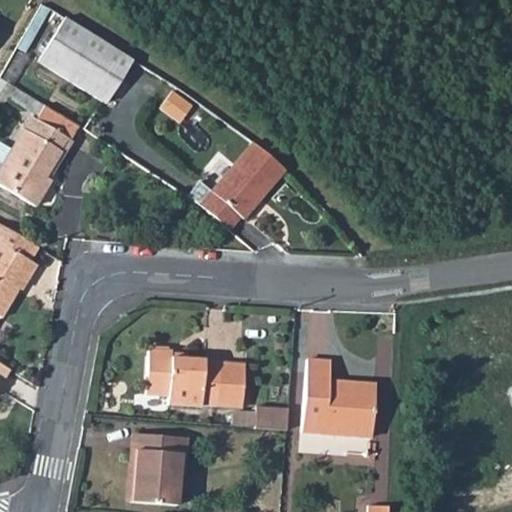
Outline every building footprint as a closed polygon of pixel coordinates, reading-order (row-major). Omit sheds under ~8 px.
[(130,61),(64,19),(37,61),(103,102),(130,61)] [(17,48),(0,75),(0,80),(14,89),(15,89),(34,59),(17,48)] [(0,93),(9,99),(14,89),(0,80),(0,93)] [(190,106),(172,92),(159,109),(178,123),(190,106)] [(15,95),(9,104),(17,109),(23,100),(15,95)] [(29,98),(23,107),(37,115),(40,111),(43,106),(29,98)] [(37,115),(33,120),(66,140),(71,131),(40,111),(37,115)] [(66,140),(33,120),(29,118),(9,151),(0,145),(0,187),(33,208),(48,183),(43,179),(55,159),(57,160),(68,142),(66,140)] [(196,182),(185,197),(205,213),(227,231),(239,217),(242,220),(284,170),(251,142),(210,193),(196,182)] [(39,251),(0,227),(0,317),(1,318),(23,283),(27,286),(37,268),(31,264),(39,251)] [(145,349),(141,395),(165,397),(164,406),(198,409),(198,406),(235,409),(238,366),(202,363),(202,361),(168,359),(168,351),(145,349)] [(325,390),(325,385),(327,362),(305,360),(298,433),(368,438),(373,389),(351,387),(350,392),(325,390)] [(0,386),(9,371),(0,365),(0,386)] [(252,409),(250,429),(284,432),(285,411),(252,409)] [(133,434),(128,503),(173,507),(175,474),(182,475),(184,438),(133,434)]
